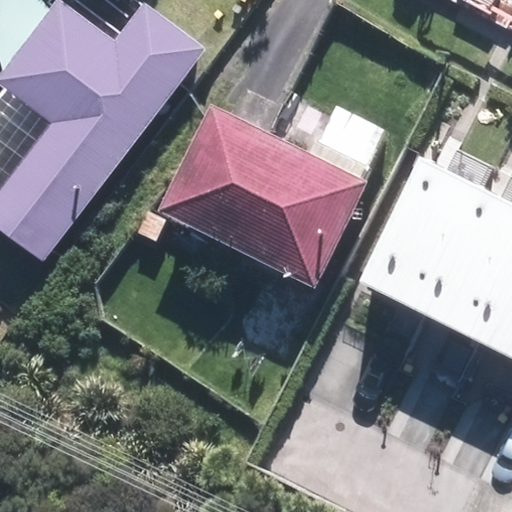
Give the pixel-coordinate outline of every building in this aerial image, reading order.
[(0,198),(0,233),(44,266),(202,55),(144,13),(115,52),(59,10),(0,87),(0,92),(51,130),(0,198)] [(209,117),(158,219),(312,295),(363,193),(209,117)] [(431,293),(488,181),(435,155),(378,267),(431,293)] [(484,320),(511,265),(511,193),(488,181),(431,293),(484,320)] [(511,334),(511,265),(484,320),(511,334)] [(348,511),(433,511),(509,347),(444,318),(435,337),(366,306),(315,418),(367,441),(337,507),(348,511)]
